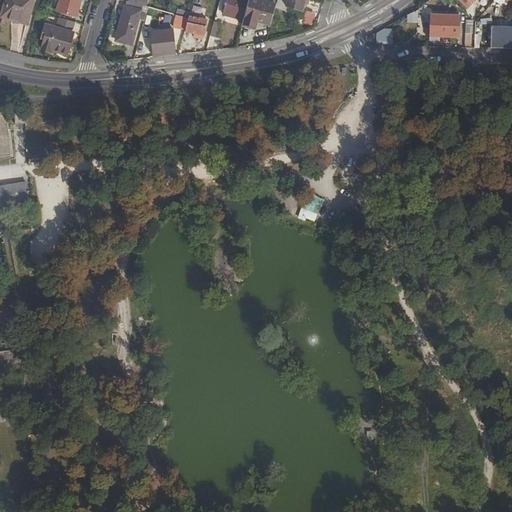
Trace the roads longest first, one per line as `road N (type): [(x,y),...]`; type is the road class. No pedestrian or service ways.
road 1 (track): [(0,176),(291,167),(325,185),(362,129),(361,52)]
road 2 (secondary): [(334,34),(238,65),(87,81)]
road 3 (residential): [(334,34),(361,52),(511,64)]
